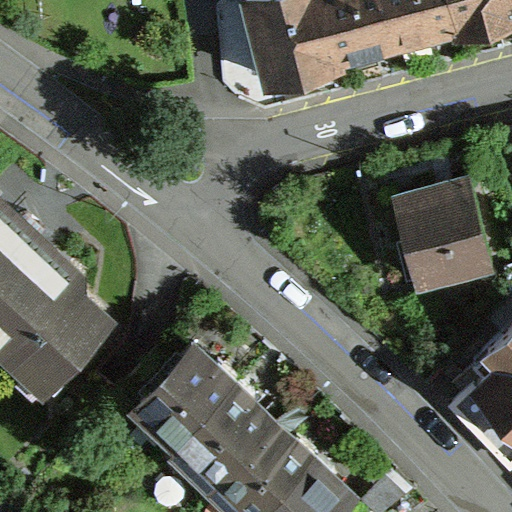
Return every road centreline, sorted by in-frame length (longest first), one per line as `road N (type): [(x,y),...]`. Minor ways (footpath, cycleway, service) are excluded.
road 1 (residential): [(507,511),(192,221)]
road 2 (residential): [(192,221),(228,169),(310,125),(511,77)]
road 3 (residential): [(192,221),(0,63)]
